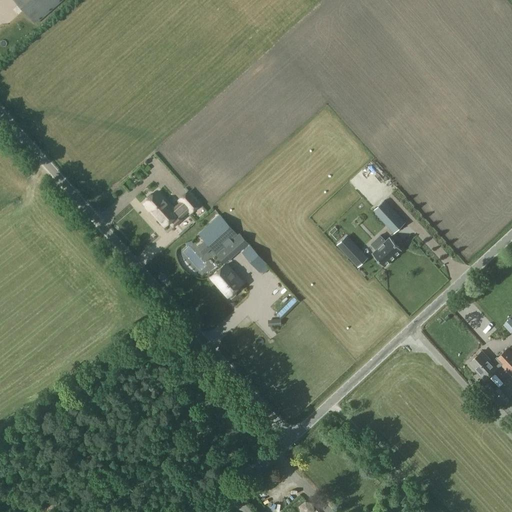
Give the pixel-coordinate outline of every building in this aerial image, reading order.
[(62,0),(14,0),(35,24),(62,0)] [(303,176),(310,185),(314,182),(307,173),(303,176)] [(336,200),(348,189),(338,177),(325,187),(336,200)] [(165,225),(178,214),(158,191),(145,203),(165,225)] [(180,199),(191,211),(200,204),(189,192),(180,199)] [(387,225),(398,215),(384,201),(373,210),(387,225)] [(217,217),(198,233),(225,264),(240,250),(260,273),(267,266),(239,234),(235,238),(217,217)] [(384,266),(402,250),(389,237),(385,241),(380,235),(371,244),(376,250),(372,253),(384,266)] [(366,259),(346,237),(338,244),(359,266),(366,259)] [(228,296),(232,296),(235,293),(235,290),(243,283),(226,265),(211,278),(228,296)] [(488,341),(466,316),(461,320),(483,346),(488,341)] [(511,330),(511,321),(509,318),(503,324),(511,332),(511,330)] [(492,362),(482,352),(469,363),(484,379),(500,364),(511,376),(511,374),(511,354),(507,349),(492,362)] [(301,363),(297,369),(302,372),(306,365),(301,363)] [(501,410),(510,401),(498,388),(495,390),(488,383),(481,388),(501,410)] [(313,511),(314,511),(313,503),(305,501),(299,506),(299,511),(313,511)]
